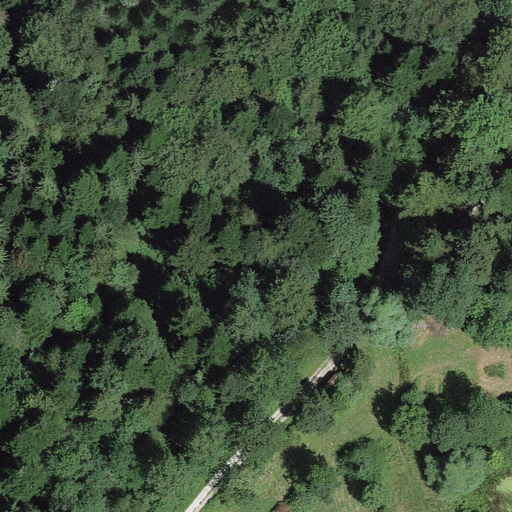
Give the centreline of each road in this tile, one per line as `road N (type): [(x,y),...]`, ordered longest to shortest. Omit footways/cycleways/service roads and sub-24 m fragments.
road 1 (track): [(501,0),(374,293)]
road 2 (track): [(190,511),(233,456),(324,368),(392,275)]
road 3 (track): [(392,275),(511,157)]
